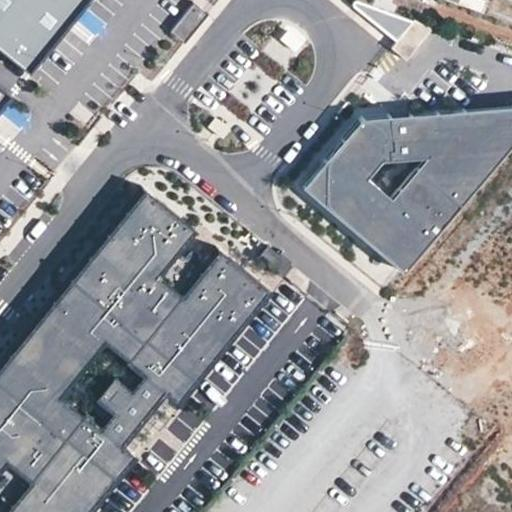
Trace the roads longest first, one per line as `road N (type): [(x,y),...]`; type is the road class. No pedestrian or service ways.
road 1 (residential): [(146,124),(195,166),(234,186),(247,179),(336,73),(343,52),(307,10),(284,0)]
road 2 (residential): [(0,303),(146,124)]
